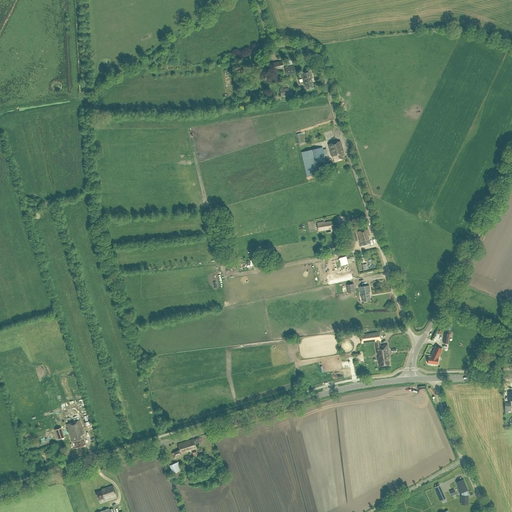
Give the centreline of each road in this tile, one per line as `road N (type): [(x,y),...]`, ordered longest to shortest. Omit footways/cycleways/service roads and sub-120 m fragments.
road 1 (tertiary): [(0,493),(329,392),(410,380)]
road 2 (unclassified): [(418,345),(318,64),(311,50),(275,45),(257,0)]
road 3 (tertiary): [(418,345),(511,164)]
road 4 (unclassified): [(485,511),(445,423),(436,378)]
